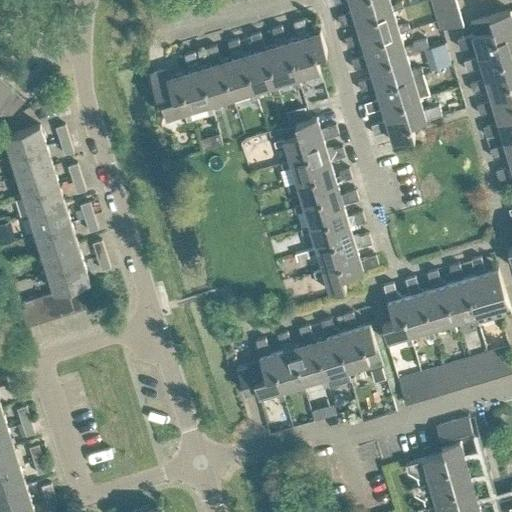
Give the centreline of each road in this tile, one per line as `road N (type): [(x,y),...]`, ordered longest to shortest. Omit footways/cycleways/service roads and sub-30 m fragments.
road 1 (residential): [(199,461),(84,495),(40,357),(154,321)]
road 2 (residential): [(154,321),(81,66)]
road 3 (residential): [(378,206),(320,0)]
road 4 (residential): [(511,382),(338,434)]
road 5 (residential): [(199,461),(154,321)]
road 6 (residential): [(338,434),(311,426),(199,461)]
road 7 (residential): [(169,34),(288,0)]
